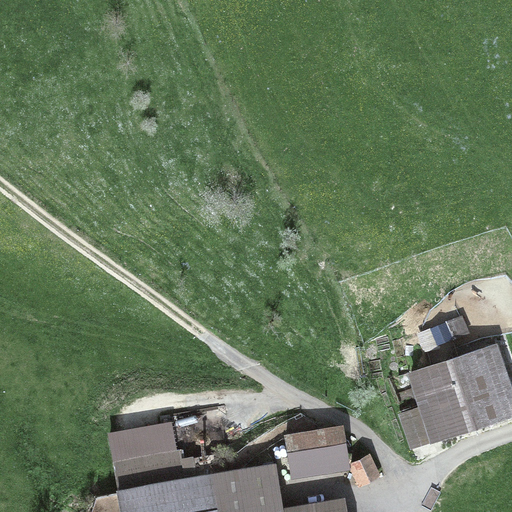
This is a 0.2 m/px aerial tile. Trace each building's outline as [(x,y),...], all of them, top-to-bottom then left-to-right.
[(469,335),(462,316),(416,334),(424,353),(469,335)] [(417,406),(429,444),(430,447),(511,418),(511,388),(497,345),(406,376),(417,406)] [(410,451),(429,444),(417,406),(397,413),(410,451)] [(117,491),(182,479),(172,422),(107,434),(117,491)] [(350,466),(344,427),(284,436),(291,481),(351,472),(350,466)] [(359,488),(381,477),(370,455),(350,466),(351,472),(359,488)] [(275,464),(116,493),(119,511),(346,511),(344,499),(284,510),(275,464)]
